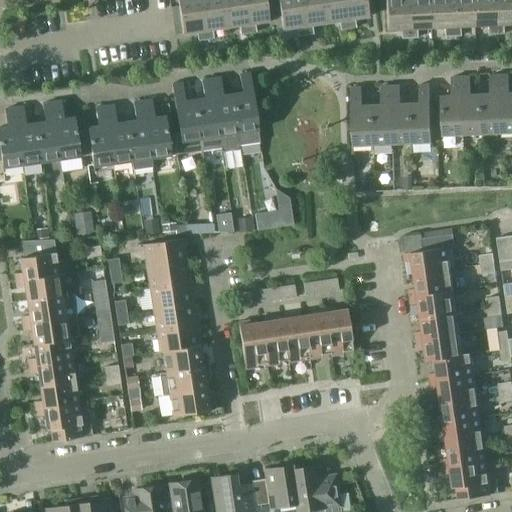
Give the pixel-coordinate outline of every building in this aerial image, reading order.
[(197,31),(198,40),(206,39),(200,0),(178,0),(183,34),(197,31)] [(221,0),(200,0),(206,39),(214,38),(213,29),(226,27),(221,0)] [(249,33),(243,0),(221,0),(226,27),(239,25),(241,34),(249,33)] [(266,0),(243,0),(249,33),(257,32),(255,23),(269,21),(266,0)] [(297,27),(298,36),(306,35),(300,0),(278,0),(283,29),(297,27)] [(322,0),(300,0),(306,35),(314,33),(312,25),(326,23),(322,0)] [(341,29),(349,28),(344,0),(322,0),(326,23),(339,21),(341,29)] [(369,16),(366,0),(344,0),(349,28),(356,27),(355,18),(369,16)] [(402,38),(410,38),(407,0),(385,0),(387,30),(401,29),(402,38)] [(418,37),(417,28),(431,28),(429,0),(407,0),(410,38),(418,37)] [(451,0),(429,0),(431,28),(444,27),(445,36),(453,36),(451,0)] [(461,35),(460,26),(474,26),(472,0),(451,0),(453,36),(461,35)] [(488,34),(496,34),(494,0),(472,0),(474,26),(487,25),(488,34)] [(511,0),(494,0),(496,34),(504,33),(503,24),(511,23),(511,0)] [(240,74),(242,91),(233,93),(240,145),(260,142),(250,72),(240,74)] [(511,92),(510,92),(509,74),(500,75),(502,133),(511,132),(511,92)] [(491,93),(481,93),(483,133),(502,133),(500,75),(490,75),(491,93)] [(444,135),(464,134),(461,76),(452,77),(453,95),(442,95),(444,135)] [(471,94),(471,76),(461,76),(464,134),(483,133),(481,93),(471,94)] [(220,77),(211,78),(221,147),(224,149),(226,149),(229,150),(233,149),(236,148),(238,147),(240,145),(233,93),(223,94),(220,77)] [(202,79),(204,97),(195,99),(202,150),(221,147),(211,78),(202,79)] [(180,133),(174,134),(177,154),(202,150),(195,99),(185,100),(182,82),(172,84),(180,133)] [(381,99),(381,82),(365,82),(365,99),(381,99)] [(420,102),(411,103),(412,143),(432,142),(430,84),(420,84),(420,102)] [(401,103),(400,85),(391,86),(393,144),(412,143),(411,103),(401,103)] [(382,104),(372,104),(374,145),(393,144),(391,86),(381,86),(382,104)] [(352,87),(354,145),(374,145),(372,104),(363,105),(362,87),(352,87)] [(151,158),(177,154),(174,134),(168,135),(165,115),(154,117),(152,99),(143,100),(151,158)] [(60,159),(86,155),(82,131),(76,132),(74,116),(64,118),(61,100),(52,101),(60,159)] [(136,119),(126,121),(132,161),(133,169),(152,167),(151,158),(143,100),(133,102),(136,119)] [(35,122),(41,162),(60,159),(52,101),(42,103),(45,121),(35,122)] [(114,104),(105,106),(113,163),(132,161),(126,121),(116,122),(114,104)] [(22,165),(41,162),(35,122),(26,123),(23,106),(14,107),(22,165)] [(92,154),(94,166),(113,163),(105,106),(95,107),(98,125),(88,126),(88,130),(82,131),(86,155),(92,154)] [(0,159),(1,160),(2,168),(22,165),(14,107),(4,108),(7,126),(0,127),(0,159)] [(412,189),(412,177),(403,177),(404,190),(412,189)] [(267,211),(254,213),(257,229),(257,230),(260,229),(269,228),(267,211)] [(230,212),(216,214),(218,231),(232,230),(230,212)] [(77,236),(92,233),(89,214),(74,216),(77,236)] [(238,219),(239,230),(252,228),(251,217),(238,219)] [(157,218),(144,220),(146,234),(159,233),(157,218)] [(176,232),(175,225),(162,227),(163,234),(176,232)] [(38,239),(49,238),(48,227),(37,229),(38,239)] [(413,260),(415,274),(450,269),(447,248),(455,247),(453,234),(422,238),(424,250),(404,253),(405,261),(413,260)] [(511,268),(511,248),(510,236),(497,239),(502,270),(511,268)] [(100,245),(101,253),(110,251),(108,238),(99,240),(100,245)] [(143,244),(146,266),(187,260),(183,238),(143,244)] [(23,272),(15,273),(16,280),(69,272),(67,259),(57,261),(54,239),(21,240),(24,257),(20,257),(23,272)] [(86,247),(88,257),(101,255),(101,253),(100,245),(86,247)] [(480,255),(481,264),(494,262),(493,253),(480,255)] [(118,258),(108,259),(109,271),(120,270),(118,258)] [(187,260),(146,266),(150,287),(190,281),(187,260)] [(496,272),(494,262),(481,264),(482,273),(496,272)] [(417,288),(409,289),(410,296),(453,290),(450,269),(415,274),(417,288)] [(69,272),(16,280),(17,288),(25,286),(27,300),(73,293),(73,294),(80,292),(77,270),(69,272)] [(122,281),(120,270),(109,271),(111,283),(122,281)] [(337,277),(328,279),(330,291),(339,290),(337,277)] [(105,279),(91,281),(93,290),(106,288),(105,279)] [(328,279),(320,280),(322,293),(330,291),(328,279)] [(313,294),(322,293),(320,280),(311,281),(313,294)] [(150,287),(153,308),(193,302),(190,281),(150,287)] [(311,281),(303,283),(305,295),(313,294),(311,281)] [(294,284),(286,285),(288,298),(296,297),(294,284)] [(286,285),(277,287),(279,299),(288,298),(286,285)] [(271,301),(279,299),(277,287),(269,288),(271,301)] [(93,290),(96,312),(109,310),(106,288),(93,290)] [(269,288),(260,289),(262,302),(271,301),(269,288)] [(456,311),(453,290),(410,296),(411,304),(419,302),(421,317),(456,311)] [(251,291),(242,292),(244,305),(253,303),(251,291)] [(242,292),(234,293),(236,306),(244,305),(242,292)] [(29,315),(21,316),(23,323),(76,315),(73,294),(73,293),(27,300),(29,315)] [(486,298),(487,307),(501,305),(499,296),(486,298)] [(125,299),(114,301),(116,313),(127,311),(125,299)] [(156,330),(196,323),(193,302),(153,308),(156,330)] [(501,305),(487,307),(489,316),(502,314),(501,305)] [(335,310),(335,307),(324,309),(331,353),(331,355),(343,353),(343,351),(353,350),(347,308),(335,310)] [(321,354),(331,353),(324,309),(314,310),(314,313),(303,315),(310,356),(309,356),(310,358),(322,357),(321,354)] [(113,331),(109,310),(96,312),(99,333),(113,331)] [(128,323),(127,311),(116,313),(118,325),(128,323)] [(423,331),(415,332),(417,339),(459,333),(456,311),(421,317),(423,331)] [(292,316),(292,313),(281,315),(288,359),(288,362),(300,360),(300,358),(309,356),(310,356),(303,315),(292,316)] [(79,337),(76,315),(23,323),(24,330),(31,329),(33,343),(69,338),(69,339),(79,337)] [(271,320),(261,321),(267,363),(266,363),(267,365),(279,363),(279,361),(288,359),(281,315),(271,317),(271,320)] [(266,363),(267,363),(261,321),(250,323),(249,320),(238,322),(245,368),(258,366),(257,364),(266,363)] [(160,351),(163,351),(200,344),(196,323),(156,330),(160,351)] [(498,332),(497,327),(488,329),(491,350),(501,349),(500,348),(510,347),(509,339),(507,330),(498,332)] [(114,340),(113,331),(99,333),(101,342),(114,340)] [(463,353),(459,333),(417,339),(418,346),(425,345),(427,360),(435,359),(435,358),(463,354),(463,353)] [(72,359),(69,339),(69,338),(33,343),(36,357),(28,359),(29,366),(72,359)] [(121,344),(123,356),(123,357),(132,355),(133,355),(131,342),(121,344)] [(208,357),(202,358),(200,344),(163,351),(166,372),(209,365),(208,357)] [(510,348),(510,347),(500,348),(501,349),(502,362),(511,361),(511,357),(510,348)] [(437,372),(430,373),(431,380),(474,374),(470,352),(463,353),(463,354),(435,358),(435,359),(437,372)] [(134,368),(132,355),(123,357),(125,369),(134,368)] [(40,386),(75,380),(72,359),(29,366),(30,373),(38,372),(40,386)] [(104,366),(106,376),(119,374),(118,364),(104,366)] [(166,372),(160,373),(163,394),(169,393),(206,388),(204,375),(210,374),(209,365),(166,372)] [(121,383),(119,374),(106,376),(107,385),(121,383)] [(477,395),(474,374),(431,380),(432,388),(439,387),(441,401),(477,395)] [(137,376),(126,378),(128,389),(139,388),(137,376)] [(35,401),(36,408),(79,402),(75,380),(40,386),(42,400),(35,401)] [(498,383),(500,392),(511,390),(511,381),(498,383)] [(208,400),(206,388),(169,393),(172,415),(215,409),(214,400),(208,400)] [(511,399),(511,390),(500,392),(501,401),(511,399)] [(443,415),(436,416),(437,423),(480,417),(477,395),(441,401),(443,415)] [(139,398),(129,399),(131,411),(141,409),(139,398)] [(79,402),(36,408),(37,415),(44,414),(46,429),(50,428),(52,440),(60,439),(92,434),(90,421),(82,422),(79,402)] [(483,438),(480,417),(437,423),(438,431),(446,429),(448,443),(483,438)] [(442,459),(443,466),(486,460),(483,438),(448,443),(450,457),(442,459)] [(495,461),(487,463),(486,460),(443,466),(444,473),(452,472),(454,487),(458,486),(460,498),(499,492),(497,479),(495,461)] [(319,473),(317,461),(291,465),(298,511),(330,511),(340,510),(336,482),(334,471),(319,473)] [(268,486),(254,488),(252,488),(256,510),(255,511),(261,511),(272,510),(272,511),(298,511),(291,465),(265,469),(268,486)] [(217,511),(255,511),(256,510),(252,488),(254,488),(253,482),(252,483),(238,485),(236,473),(212,477),(217,511)] [(171,490),(161,492),(163,511),(201,511),(196,479),(170,483),(171,490)] [(163,511),(161,492),(160,484),(134,488),(136,496),(123,498),(125,511),(163,511)] [(89,496),(76,498),(77,504),(77,503),(78,511),(110,511),(108,499),(90,501),(89,496)] [(47,511),(78,511),(77,503),(77,504),(47,508),(47,511)]
